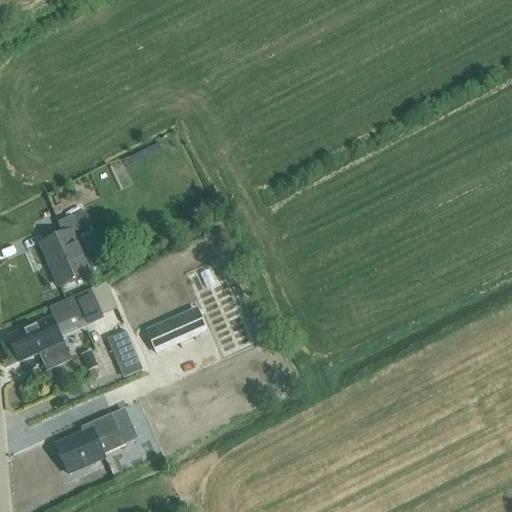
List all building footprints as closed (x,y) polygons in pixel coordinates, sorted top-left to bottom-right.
[(72,234),(91,226),(85,213),(58,224),(63,237),(41,246),(59,288),(89,275),(72,234)] [(52,321),(10,340),(19,361),(39,352),(42,359),(65,349),(59,336),(94,320),(101,317),(95,303),(90,292),(50,309),(51,310),(55,320),(52,322),(52,321)] [(191,314),(169,323),(178,345),(200,335),(191,314)] [(98,368),(91,353),(82,357),(89,372),(98,368)] [(228,420),(242,409),(220,381),(206,392),(228,420)] [(84,435),(56,448),(69,475),(105,459),(103,456),(125,447),(112,416),(82,430),(84,435)]
